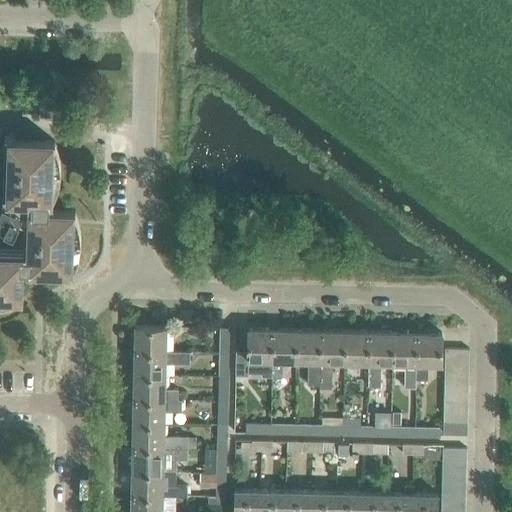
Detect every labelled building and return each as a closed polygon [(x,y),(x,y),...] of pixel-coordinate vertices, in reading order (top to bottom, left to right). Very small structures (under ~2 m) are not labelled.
[(62,101),(40,100),(39,116),(62,117),(62,101)] [(0,195),(0,224),(13,231),(19,218),(31,219),(29,255),(0,253),(0,297),(19,298),(20,267),(73,269),(75,211),(52,210),(54,141),(7,140),(5,195),(0,195)] [(135,325),(134,350),(166,351),(166,350),(166,326),(135,325)] [(220,327),(219,352),(228,352),(229,327),(220,327)] [(271,375),(272,328),(248,328),(248,351),(236,351),(236,374),(249,375),(249,358),(261,358),(261,374),(271,375)] [(296,329),(272,328),(271,375),(283,375),(283,359),(296,360),(296,329)] [(307,384),(319,384),(320,329),(296,329),(296,360),(308,360),(307,384)] [(331,361),(343,361),(344,330),(320,329),(319,384),(319,386),(331,387),(331,377),(331,361)] [(368,331),(344,330),(343,361),(367,361),(368,331)] [(392,331),(368,331),(367,361),(368,361),(368,386),(380,386),(380,362),(391,362),(392,331)] [(415,386),(415,379),(415,363),(416,332),(392,331),(391,362),(404,362),(403,385),(415,386)] [(416,332),(415,363),(415,379),(427,379),(427,363),(440,363),(441,332),(416,332)] [(445,358),(468,359),(468,347),(445,346),(445,358)] [(165,361),(189,362),(190,350),(166,350),(166,351),(134,350),(134,374),(165,375),(165,361)] [(219,352),(219,376),(228,376),(228,352),(219,352)] [(444,371),(468,372),(468,359),(445,358),(444,371)] [(444,383),(468,385),(468,372),(444,371),(444,383)] [(133,398),(164,399),(177,399),(177,388),(165,388),(165,375),(134,374),(133,398)] [(219,376),(218,400),(227,400),(228,376),(219,376)] [(444,396),(468,397),(468,385),(444,383),(444,396)] [(444,396),(444,403),(444,408),(467,409),(468,397),(444,396)] [(177,399),(164,399),(133,398),(133,422),(164,422),(164,409),(181,410),(182,399),(177,399)] [(227,424),(227,400),(218,400),(218,424),(227,424)] [(467,409),(444,408),(443,421),(467,421),(467,409)] [(318,424),(318,433),(342,434),(342,418),(318,417),(318,424)] [(366,418),(342,418),(342,434),(366,434),(366,425),(366,418)] [(467,421),(443,421),(443,432),(467,433),(467,421)] [(196,436),(188,436),(188,434),(164,433),(164,422),(133,422),(132,446),(189,447),(196,447),(196,436)] [(270,432),(270,423),(246,423),(246,432),(270,432)] [(294,424),(270,423),(270,432),(294,433),(294,424)] [(227,424),(218,424),(217,448),(226,448),(227,424)] [(294,433),(318,433),(318,424),(294,424),(294,433)] [(390,426),(366,425),(366,434),(390,435),(390,426)] [(390,435),(414,435),(414,426),(390,426),(390,435)] [(414,426),(414,435),(439,436),(439,427),(414,426)] [(273,439),(261,440),(260,449),(272,449),(273,439)] [(260,449),(261,440),(252,440),(252,448),(260,449)] [(311,450),(311,441),(302,441),(302,450),(311,450)] [(322,441),(311,441),(311,450),(322,450),(322,441)] [(348,454),(348,441),(338,441),(337,454),(348,454)] [(358,451),(362,452),(362,442),(351,441),(351,458),(358,458),(358,451)] [(373,442),(362,442),(362,452),(373,452),(373,442)] [(401,452),(412,453),(412,443),(401,443),(401,452)] [(423,443),(412,443),(412,453),(423,453),(423,443)] [(443,443),(423,443),(423,453),(423,459),(442,459),(443,447),(443,443)] [(177,457),(188,457),(189,447),(132,446),(131,469),(177,471),(177,457)] [(466,447),(443,447),(442,460),(466,461),(466,447)] [(217,448),(217,472),(226,472),(226,448),(217,448)] [(466,461),(442,460),(442,472),(466,473),(466,461)] [(131,493),(176,494),(177,471),(131,469),(131,493)] [(217,486),(216,495),(225,496),(226,472),(217,472),(200,472),(200,485),(217,486)] [(442,472),(442,474),(442,484),(466,485),(466,473),(442,472)] [(260,489),(259,511),(284,511),(285,489),(267,489),(267,480),(260,479),(260,489)] [(385,511),(410,511),(411,492),(412,492),(413,484),(404,484),(404,492),(386,491),(385,511)] [(441,496),(465,496),(466,485),(442,484),(441,496)] [(233,488),(232,511),(259,511),(260,489),(233,488)] [(309,511),(310,490),(285,489),(284,511),(309,511)] [(334,511),(335,490),(310,490),(309,511),(334,511)] [(334,511),(360,511),(361,491),(335,490),(334,511)] [(385,511),(386,491),(361,491),(360,511),(385,511)] [(437,511),(437,492),(412,492),(411,492),(410,511),(437,511)] [(161,511),(162,506),(176,506),(176,494),(131,493),(130,511),(161,511)] [(224,511),(225,496),(216,495),(215,511),(224,511)] [(441,507),(465,508),(465,496),(441,496),(441,507)]
